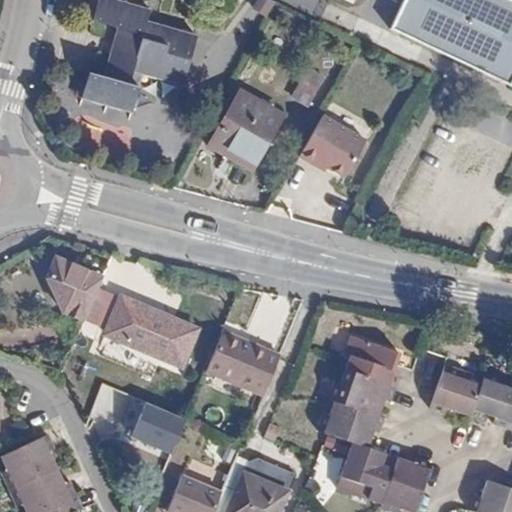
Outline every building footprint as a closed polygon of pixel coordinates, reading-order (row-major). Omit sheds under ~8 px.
[(146,22),(150,10),(117,0),(97,0),(91,24),(118,32),(104,79),(90,75),(83,100),(134,116),(146,75),(179,85),(193,36),(146,22)] [(270,15),(276,0),(258,0),(255,8),(270,15)] [(511,0),(406,0),(392,31),(511,88),(511,85),(511,0)] [(235,140),(260,153),(286,104),(243,81),(214,136),(232,146),(235,140)] [(333,164),(347,171),(367,133),(323,111),(301,153),(316,161),(319,157),(333,164)] [(58,121),(47,129),(55,143),(69,136),(58,121)] [(256,159),(260,153),(235,140),(232,146),(256,159)] [(319,157),(316,161),(330,169),(333,164),(319,157)] [(63,314),(84,325),(102,280),(55,260),(47,280),(63,314)] [(120,297),(105,336),(182,368),(197,330),(120,297)] [(221,334),(206,373),(262,397),(280,355),(221,334)] [(349,357),(344,371),(389,388),(393,374),(388,371),(391,363),(394,353),(349,338),(343,355),(349,357)] [(483,380),(445,367),(429,411),(445,417),(447,410),(469,417),(472,410),(483,380)] [(389,388),(344,371),(340,385),(333,384),(328,401),(333,404),(372,417),(378,400),(385,402),(389,388)] [(511,381),(486,373),(483,380),(472,410),(490,416),(493,407),(500,410),(496,419),(494,424),(507,429),(511,412),(511,381)] [(90,425),(179,451),(191,412),(101,386),(90,425)] [(317,432),(324,434),(352,443),(361,447),(366,431),(374,433),(378,420),(372,417),(333,404),(330,415),(323,413),(317,432)] [(493,407),(490,416),(496,419),(500,410),(493,407)] [(8,492),(56,469),(50,454),(54,452),(47,438),(0,459),(0,460),(5,472),(1,474),(8,492)] [(361,447),(352,443),(340,479),(372,490),(367,502),(381,507),(393,470),(382,467),(385,455),(361,447)] [(399,511),(401,510),(406,511),(416,511),(432,465),(417,459),(414,466),(397,459),(393,470),(381,507),(380,510),(385,511),(399,511)] [(226,511),(278,511),(294,475),(258,460),(248,464),(226,511)] [(194,511),(214,511),(226,485),(187,468),(174,502),(194,511)] [(64,488),(56,469),(8,492),(15,509),(21,506),(23,511),(43,511),(74,497),(69,486),(64,488)] [(511,511),(511,490),(486,482),(483,490),(491,494),(489,498),(482,495),(476,494),(471,511),(473,511),(511,511)] [(79,511),(81,511),(74,497),(43,511),(79,511)] [(179,511),(194,511),(174,502),(171,509),(179,511)]
